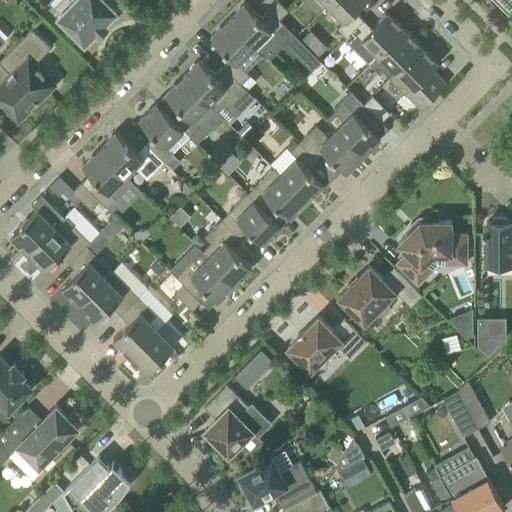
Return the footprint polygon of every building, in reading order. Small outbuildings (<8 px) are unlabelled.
[(59,0),(54,6),(60,12),(57,15),(72,30),(70,32),(80,41),(81,39),(85,43),(96,31),(99,34),(109,24),(106,21),(117,10),(113,6),(119,0),(59,0)] [(279,19),(279,18),(288,10),(278,0),(262,0),(261,1),(269,8),(279,19)] [(305,0),(318,13),(328,3),(330,0),(305,0)] [(330,0),(328,3),(345,20),(337,28),(346,37),(363,19),(355,10),(364,0),(330,0)] [(511,0),(499,0),(504,5),(505,4),(509,9),(511,6),(511,0)] [(278,35),(287,26),(279,18),(279,19),(269,8),(260,17),(245,2),(228,18),(255,45),(271,29),(278,35)] [(372,27),(363,19),(346,37),(344,38),(370,64),(379,54),(405,29),(388,12),(372,27)] [(255,45),(228,18),(211,35),(232,56),(223,65),(241,83),(250,74),(238,62),(255,45)] [(31,28),(0,59),(0,62),(11,74),(0,85),(0,99),(18,118),(54,82),(34,63),(50,47),(31,28)] [(379,54),(395,71),(421,45),(405,29),(379,54)] [(438,62),(421,45),(395,71),(389,76),(421,107),(447,82),(433,68),(438,62)] [(182,75),(215,109),(224,100),(230,106),(247,89),(241,83),(223,65),(215,74),(199,58),(182,75)] [(181,108),(172,116),(184,128),(183,128),(190,134),(197,142),(223,116),(215,109),(182,75),(165,92),(181,108)] [(337,127),(364,154),(381,137),(365,122),(374,113),(364,103),(351,90),(334,108),(345,119),(337,127)] [(373,94),(364,103),(374,113),(381,121),(390,112),(373,94)] [(155,134),(146,142),(164,160),(172,152),(190,134),(183,128),(184,128),(172,116),(157,101),(139,118),(155,134)] [(337,127),(337,128),(328,136),(316,124),(299,141),(317,159),(326,150),(347,171),(364,154),(337,127)] [(147,178),(164,160),(146,142),(137,151),(116,130),(99,147),(126,174),(135,165),(147,178)] [(317,159),(299,141),(290,150),(297,156),(280,172),(280,173),(307,200),(324,183),(308,168),(317,159)] [(98,179),(89,188),(99,199),(107,206),(132,180),(126,174),(99,147),(82,164),(98,179)] [(172,152),(164,160),(173,169),(181,161),(172,152)] [(274,166),(248,192),(266,210),(274,201),(290,217),(307,200),(280,173),(280,172),(274,166)] [(60,177),(50,185),(56,191),(64,191),(69,186),(60,177)] [(91,208),(99,199),(89,188),(82,181),(73,190),(91,208)] [(281,225),(266,210),(248,192),(222,218),(240,236),(248,227),(264,243),(281,225)] [(55,225),(63,216),(41,194),(25,210),(30,216),(11,235),(28,252),(55,225)] [(447,253),(447,263),(467,262),(467,233),(452,233),(451,220),(429,220),(429,217),(419,217),(412,224),(414,226),(398,242),(408,252),(397,262),(418,283),(431,269),(424,262),(434,253),(447,253)] [(500,217),(492,219),(492,221),(487,221),(487,229),(483,229),(483,233),(486,233),(486,262),(511,261),(511,221),(507,221),(507,219),(500,217)] [(231,245),(240,236),(222,218),(204,235),(211,242),(202,250),(235,283),(252,266),(231,245)] [(60,253),(69,262),(87,244),(90,241),(71,223),(62,232),(55,225),(28,252),(45,269),(60,253)] [(235,283),(202,250),(195,243),(169,269),(183,283),(183,282),(194,293),(203,284),(218,300),(235,283)] [(62,286),(79,303),(112,270),(87,244),(69,262),(78,270),(62,286)] [(370,264),(359,275),(339,295),(365,321),(375,311),(378,315),(383,315),(389,309),(389,304),(386,300),(396,290),(411,305),(422,294),(394,266),(382,277),(370,264)] [(112,270),(79,303),(96,320),(112,305),(120,313),(138,295),(121,278),(112,270)] [(201,300),(194,293),(183,282),(183,283),(174,291),(192,309),(201,300)] [(138,295),(120,313),(129,322),(114,337),(131,354),(157,327),(150,320),(156,313),(138,295)] [(350,356),(366,340),(344,318),(333,329),(319,315),(307,326),(306,325),(298,333),(299,334),(288,346),(300,359),(299,363),(305,368),(309,367),(311,369),(337,343),(350,356)] [(506,318),(478,318),(478,346),(487,356),(507,339),(506,318)] [(157,327),(131,354),(148,371),(174,344),(157,327)] [(0,406),(4,402),(12,410),(21,400),(18,398),(31,386),(21,376),(24,372),(16,364),(14,362),(10,365),(0,355),(0,406)] [(466,380),(457,390),(461,397),(477,428),(491,420),(468,379),(466,380)] [(252,401),(248,405),(227,383),(205,406),(216,417),(205,429),(217,441),(214,444),(224,454),(227,451),(229,453),(238,444),(245,451),(244,451),(244,452),(265,441),(265,440),(264,441),(258,435),(272,422),(252,401)] [(461,397),(457,390),(443,397),(464,435),(477,428),(461,397)] [(403,405),(409,416),(431,404),(422,395),(403,405)] [(54,458),(70,442),(66,438),(77,427),(78,428),(79,427),(56,404),(55,404),(56,406),(36,426),(21,412),(0,433),(0,463),(8,455),(33,480),(46,467),(41,463),(50,454),(54,458)] [(511,460),(511,417),(510,419),(511,423),(511,438),(503,444),(511,460)] [(353,435),(337,462),(335,464),(339,470),(365,456),(353,435)] [(123,469),(123,471),(119,467),(115,472),(98,455),(88,465),(63,490),(75,511),(96,511),(100,510),(117,496),(130,478),(133,475),(123,469)] [(241,478),(240,478),(239,483),(241,487),(246,488),(247,488),(255,502),(273,492),(280,506),(315,487),(300,460),(280,470),(272,455),(239,474),(241,478)] [(477,455),(475,455),(441,474),(452,495),(453,495),(461,511),(494,511),(505,506),(477,455)] [(437,465),(427,471),(432,480),(441,474),(437,465)] [(452,495),(441,474),(432,480),(443,500),(435,505),(438,511),(461,511),(453,495),(452,495)] [(438,511),(435,505),(423,484),(405,494),(414,511),(438,511)] [(315,511),(329,504),(320,488),(283,509),(284,511),(315,511)] [(396,511),(389,499),(365,511),(396,511)] [(42,511),(44,511),(34,501),(23,511),(42,511)]
